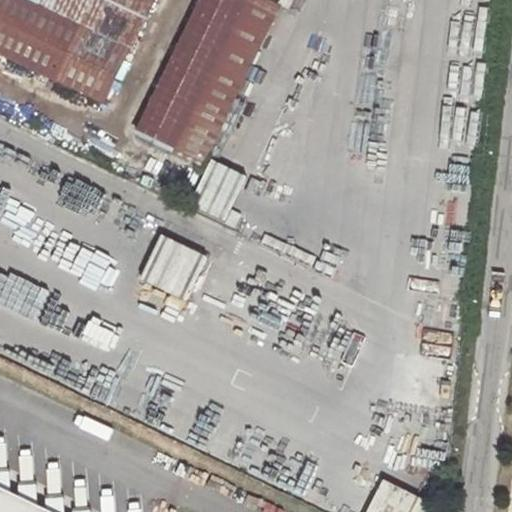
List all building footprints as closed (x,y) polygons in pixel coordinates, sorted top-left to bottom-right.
[(0,0),(0,32),(15,0),(0,0)] [(0,50),(105,102),(154,0),(15,0),(0,32),(0,50)] [(203,166),(283,7),(269,0),(204,0),(138,134),(203,166)] [(211,164),(191,207),(216,218),(236,175),(211,164)] [(161,238),(141,284),(180,301),(200,255),(161,238)] [(0,511),(180,511),(0,425),(0,511)]
